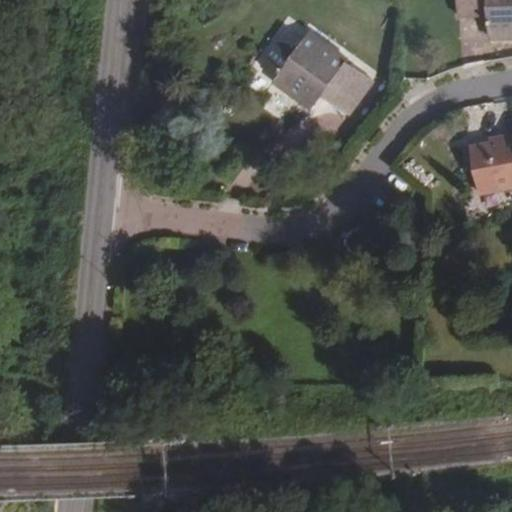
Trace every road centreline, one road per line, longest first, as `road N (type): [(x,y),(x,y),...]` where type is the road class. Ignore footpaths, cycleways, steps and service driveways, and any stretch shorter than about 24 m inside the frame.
road 1 (residential): [(99,209),(276,230),(316,222),(343,205),(414,115),(456,89),(511,79)]
road 2 (secondary): [(99,209),(70,511)]
road 3 (secondary): [(122,0),(99,209)]
